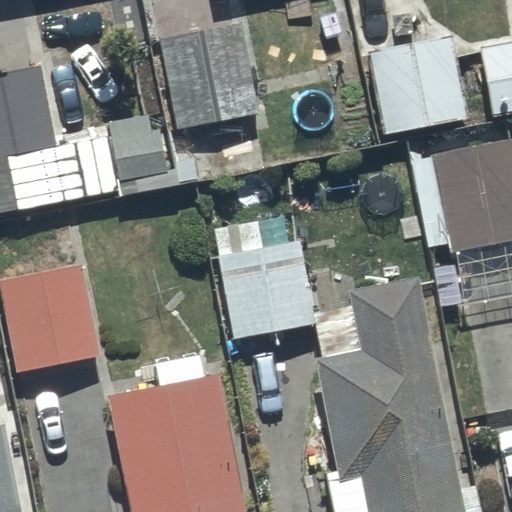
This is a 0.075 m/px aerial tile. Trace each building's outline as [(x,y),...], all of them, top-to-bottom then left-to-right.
[(239,25),(162,40),(179,125),(256,110),(239,25)] [(449,32),(378,47),(395,127),(466,112),(449,32)] [(511,123),(511,47),(479,54),(492,127),(511,123)] [(40,65),(0,73),(0,215),(70,200),(40,65)] [(511,149),(511,146),(434,162),(452,252),(511,240),(511,149)] [(297,245),(219,258),(233,337),(310,324),(297,245)] [(81,265),(1,282),(19,372),(100,355),(81,265)] [(463,511),(417,278),(346,292),(358,352),(318,360),(341,480),(363,476),(369,511),(463,511)] [(108,396),(130,511),(243,511),(217,375),(108,396)] [(0,430),(0,511),(17,511),(2,430),(0,430)]
